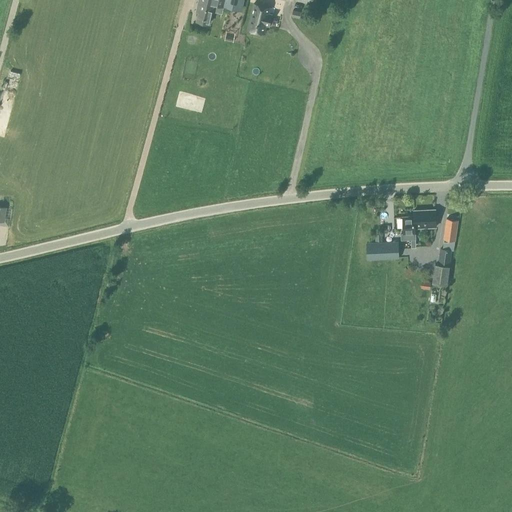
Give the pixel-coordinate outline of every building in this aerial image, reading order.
[(199,0),(197,12),(199,12),(197,21),(210,24),(214,5),(224,7),(225,0),(199,0)] [(242,11),(244,0),(225,0),(224,7),(242,11)] [(269,6),(256,3),(250,31),(263,34),(265,25),(270,26),(272,14),(268,13),(269,6)] [(309,20),(310,12),(294,10),(292,17),(309,20)] [(438,226),(437,209),(415,210),(415,215),(407,216),(408,233),(417,232),(416,227),(438,226)] [(446,218),(443,239),(456,241),(459,220),(446,218)] [(368,259),(399,258),(398,241),(367,243),(368,259)] [(434,264),(433,272),(435,273),(433,283),(448,285),(452,251),(440,249),(438,264),(434,264)] [(422,328),(429,275),(412,272),(410,287),(417,288),(412,327),(422,328)]
